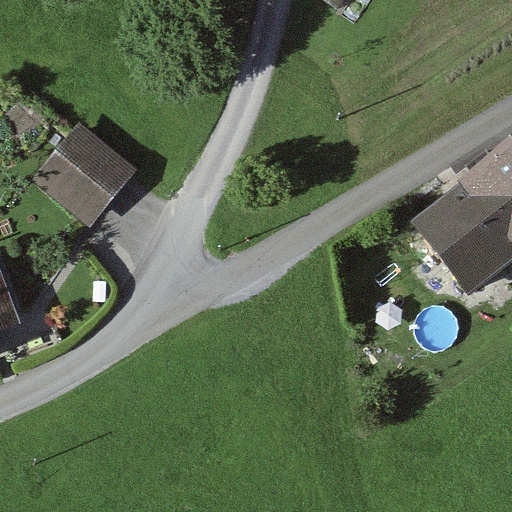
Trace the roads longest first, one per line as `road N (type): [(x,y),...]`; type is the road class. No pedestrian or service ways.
road 1 (unclassified): [(0,400),(96,360),(511,121)]
road 2 (track): [(96,360),(195,221),(243,131),(281,0)]
